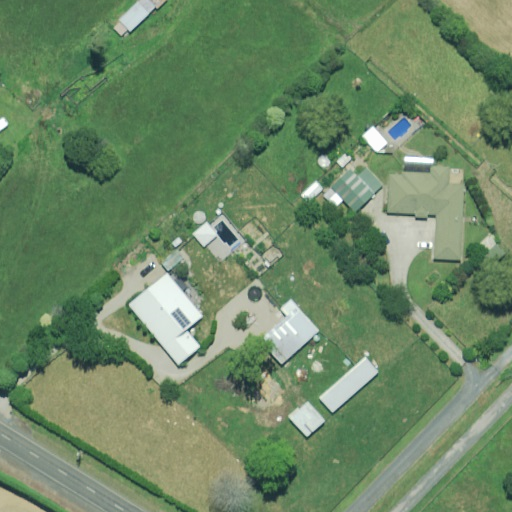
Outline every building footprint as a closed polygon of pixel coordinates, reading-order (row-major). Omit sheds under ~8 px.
[(167,0),(143,0),(121,21),(132,33),(167,0)] [(390,144),(375,127),(364,137),(378,154),(390,144)] [(349,152),(337,161),(344,171),(356,161),(349,152)] [(452,168),(434,167),(434,175),(392,173),(390,214),(417,215),(417,218),(438,219),(437,260),(462,261),(465,186),(451,185),(452,168)] [(386,186),(368,168),(359,177),(353,170),(334,189),(358,214),(386,186)] [(324,190),(308,173),(303,178),(312,188),(303,197),(310,204),(324,190)] [(199,210),(192,216),(206,231),(213,224),(199,210)] [(498,245),(490,237),(480,247),(487,255),(498,245)] [(186,259),(179,250),(162,264),(169,272),(186,259)] [(280,260),(273,251),(264,258),(271,267),(280,260)] [(205,318),(169,275),(131,306),(180,366),(202,348),(188,331),(205,318)] [(321,332),(293,301),(282,310),(289,318),(263,341),(283,365),(321,332)] [(381,373),(368,359),(321,400),(334,414),(381,373)] [(327,423),(310,402),(291,418),(308,438),(327,423)]
